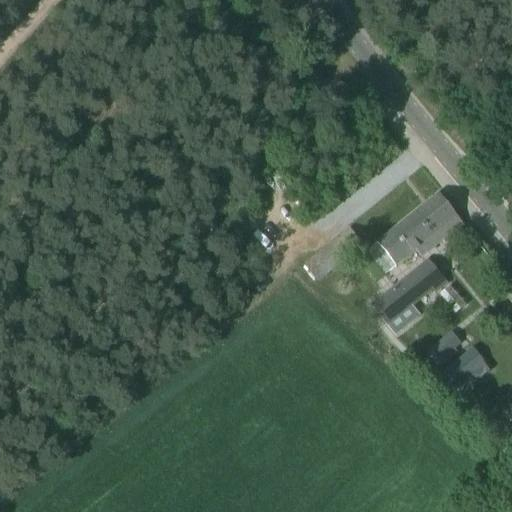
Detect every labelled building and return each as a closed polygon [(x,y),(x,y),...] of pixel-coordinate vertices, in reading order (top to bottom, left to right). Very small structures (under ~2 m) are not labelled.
[(439,194),(376,243),(395,267),(415,251),(420,258),(435,246),(430,239),(457,218),(439,194)] [(303,265),(318,283),(364,247),(349,229),(303,265)] [(373,306),(387,325),(433,290),(435,293),(447,284),(430,261),(383,295),(385,298),(373,306)] [(452,330),(427,350),(440,366),(465,346),(452,330)] [(472,350),(441,375),(451,388),(470,374),(477,382),(490,372),(472,350)]
